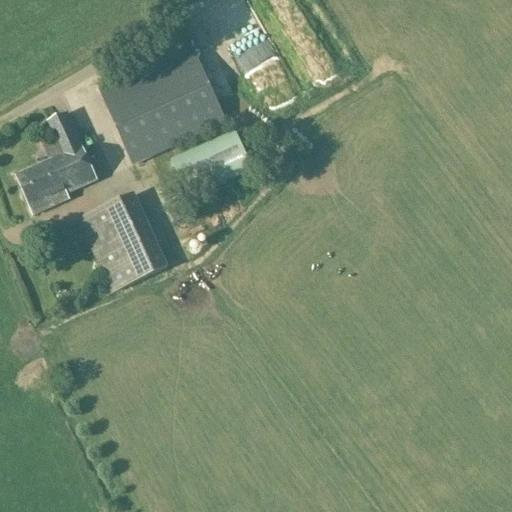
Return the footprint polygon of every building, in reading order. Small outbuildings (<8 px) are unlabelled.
[(223,27),(240,57),(268,41),(251,11),(223,27)] [(192,49),(98,91),(133,167),(227,124),(192,49)] [(50,162),(49,162),(16,177),(34,217),(67,202),(66,198),(96,183),(82,147),(81,148),(68,114),(46,123),(55,145),(44,149),(50,162)] [(134,196),(77,222),(111,297),(169,270),(134,196)] [(189,217),(184,208),(169,214),(174,224),(189,217)]
